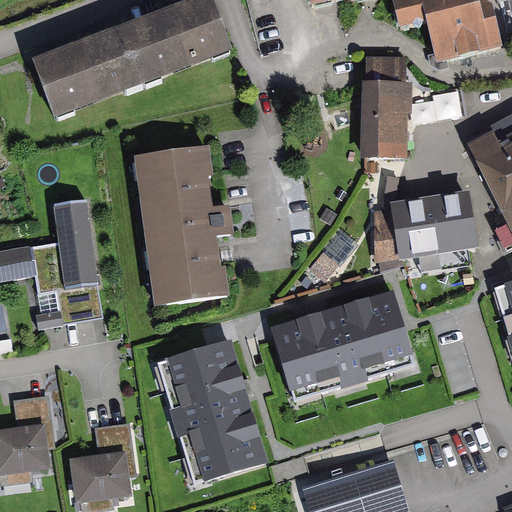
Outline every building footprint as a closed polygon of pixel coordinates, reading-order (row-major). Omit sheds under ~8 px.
[(307,0),(309,6),(339,0),(387,0),(393,29),(424,23),(432,64),(503,49),(494,3),(480,6),(478,0),(307,0)] [(143,91),(233,57),(211,1),(122,34),(143,91)] [(122,34),(33,68),(54,124),(143,91),(122,34)] [(407,62),(367,62),(368,84),(363,84),(364,160),(415,159),(414,87),(407,87),(407,62)] [(468,148),(511,239),(511,120),(494,130),(496,134),(468,148)] [(209,153),(136,162),(154,310),(226,301),(219,239),(235,237),(232,210),(217,211),(209,153)] [(394,213),(379,215),(385,257),(472,245),(466,195),(393,205),(394,213)] [(59,247),(0,255),(0,285),(36,280),(43,331),(104,322),(88,208),(55,212),(59,247)] [(391,291),(269,328),(288,393),(411,356),(391,291)] [(205,484),(270,464),(233,340),(168,360),(205,484)] [(17,432),(46,428),(49,453),(57,452),(50,399),(14,404),(17,432)] [(99,460),(127,456),(130,480),(138,479),(131,426),(95,431),(99,460)] [(0,480),(52,474),(49,453),(46,428),(17,432),(0,434),(0,480)] [(77,509),(133,502),(130,480),(127,456),(99,460),(71,464),(77,509)] [(407,511),(392,463),(307,490),(314,511),(407,511)]
